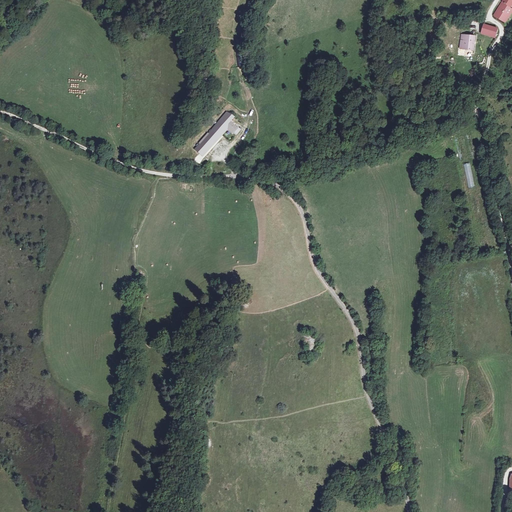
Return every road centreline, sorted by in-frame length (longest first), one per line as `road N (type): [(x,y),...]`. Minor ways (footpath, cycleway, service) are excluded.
road 1 (unclassified): [(409,511),(401,467),(364,386),(357,329),(312,258),(302,211),(276,184),(230,176)]
road 2 (track): [(230,176),(156,173),(0,111)]
road 3 (track): [(511,264),(477,110)]
road 4 (track): [(477,110),(502,31),(490,17),(496,0)]
